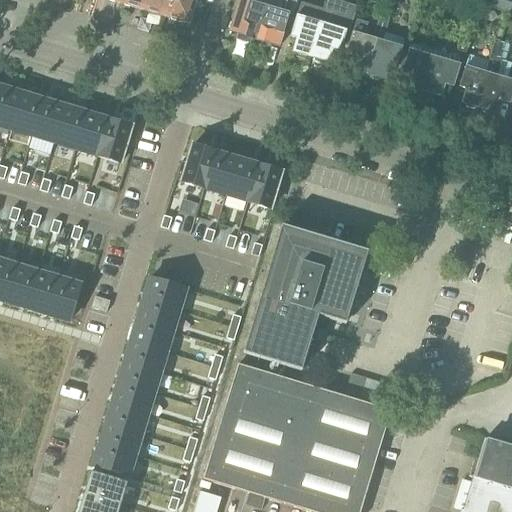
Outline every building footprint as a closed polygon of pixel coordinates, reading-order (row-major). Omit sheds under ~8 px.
[(120,0),(120,3),(143,10),(146,0),(120,0)] [(146,0),(143,10),(166,17),(170,0),(146,0)] [(170,0),(166,17),(190,24),(196,0),(170,0)] [(234,16),(229,32),(237,34),(237,35),(238,36),(237,40),(250,44),(251,40),(254,40),(264,7),(270,9),(273,0),(232,0),(239,2),(236,11),(234,10),(232,15),(234,16)] [(264,7),(254,40),(257,42),(258,46),(266,48),(269,45),(271,46),(271,45),(279,48),(285,27),(288,15),(292,17),(297,0),(273,0),(270,9),(264,7)] [(321,24),(311,58),(314,59),(315,63),(323,65),(326,62),(327,63),(331,50),(339,53),(345,32),(349,33),(350,29),(356,8),(332,1),(329,0),(327,0),(326,8),(323,7),(321,11),(329,13),(325,26),(321,24)] [(482,0),(481,5),(510,14),(510,13),(511,6),(511,0),(482,0)] [(296,17),(290,38),(298,40),(294,53),(296,53),(296,58),(305,60),(308,57),(311,58),(321,24),(325,26),(329,13),(321,11),(310,8),(300,5),(296,17)] [(375,31),(384,33),(388,19),(379,17),(375,31)] [(352,34),(346,55),(354,57),(350,70),(352,70),(353,75),(361,77),(365,74),(367,75),(377,41),(381,43),(384,33),(375,31),(373,39),(364,37),(368,24),(356,21),(354,30),(352,34)] [(462,36),(456,54),(461,56),(464,57),(469,38),(462,36)] [(377,41),(367,75),(369,75),(370,80),(378,82),(381,79),(384,80),(387,67),(395,69),(401,48),(381,43),(377,41)] [(495,41),(488,63),(498,66),(505,44),(495,41)] [(423,92),(435,52),(411,44),(409,51),(402,72),(410,74),(407,87),(409,87),(409,91),(417,94),(421,91),(423,92)] [(490,75),(480,108),(481,109),(482,113),(490,116),(493,113),(496,113),(500,101),(508,103),(511,92),(511,81),(508,80),(511,67),(511,64),(506,63),(511,46),(505,44),(498,66),(495,77),(490,75)] [(435,52),(423,92),(426,92),(427,97),(435,99),(438,96),(440,97),(444,84),(452,86),(458,65),(457,65),(460,56),(456,55),(451,54),(450,56),(435,52)] [(465,68),(459,88),(467,91),(463,104),(464,104),(466,108),(473,110),(476,108),(480,108),(490,75),(495,77),(498,66),(488,63),(472,58),(469,57),(465,68)] [(0,87),(0,128),(10,131),(21,94),(0,87)] [(21,94),(10,131),(32,138),(43,101),(21,94)] [(43,101),(32,138),(54,145),(65,108),(43,101)] [(65,108),(54,145),(75,151),(87,114),(65,108)] [(87,114),(75,151),(97,158),(108,121),(87,114)] [(108,121),(97,158),(120,165),(131,128),(108,121)] [(192,146),(181,183),(204,190),(215,153),(192,146)] [(215,153),(204,190),(225,197),(237,160),(215,153)] [(237,160),(225,197),(247,204),(258,167),(237,160)] [(258,167),(247,204),(270,211),(281,174),(258,167)] [(21,174),(18,185),(25,188),(29,176),(21,174)] [(43,180),(39,192),(47,194),(51,183),(43,180)] [(65,187),(61,198),(69,201),(72,189),(65,187)] [(87,194),(83,205),(91,207),(94,196),(87,194)] [(12,209),(9,220),(16,223),(20,211),(12,209)] [(33,215),(30,227),(37,229),(41,218),(33,215)] [(164,217),(160,229),(168,231),(172,219),(164,217)] [(54,222),(50,233),(58,235),(61,224),(54,222)] [(74,228),(71,239),(78,242),(82,230),(74,228)] [(326,333),(330,320),(345,324),(366,254),(282,229),(244,354),(258,358),(254,371),(238,366),(203,481),(251,495),(247,507),(264,511),(267,500),(306,511),(360,511),(391,412),(282,379),(286,367),(300,371),(313,329),(326,333)] [(207,230),(203,242),(211,244),(214,232),(207,230)] [(229,237),(225,248),(233,251),(236,239),(229,237)] [(254,244),(251,256),(258,258),(262,247),(254,244)] [(0,261),(0,301),(6,304),(17,267),(0,261)] [(17,267),(6,304),(27,310),(38,273),(17,267)] [(38,273),(27,310),(47,316),(58,279),(38,273)] [(58,279),(47,316),(69,323),(80,286),(58,279)] [(149,280),(142,301),(179,313),(186,291),(149,280)] [(95,298),(91,309),(106,314),(110,303),(95,298)] [(142,301),(136,322),(173,333),(179,313),(142,301)] [(233,316),(229,328),(237,330),(240,319),(233,316)] [(136,322),(130,343),(167,354),(173,333),(136,322)] [(229,328),(226,340),(233,342),(237,330),(229,328)] [(130,343),(123,363),(160,375),(167,354),(130,343)] [(215,356),(211,368),(219,370),(222,359),(215,356)] [(123,363),(117,384),(154,395),(160,375),(123,363)] [(211,368),(207,379),(215,382),(219,370),(211,368)] [(117,384),(111,405),(148,416),(154,395),(117,384)] [(202,397),(199,409),(206,411),(210,400),(202,397)] [(111,405),(104,425),(141,437),(148,416),(111,405)] [(199,409),(195,420),(203,423),(206,411),(199,409)] [(405,416),(394,413),(391,424),(401,427),(405,416)] [(104,425),(98,446),(135,457),(141,437),(104,425)] [(189,439),(186,450),(194,453),(197,441),(189,439)] [(511,511),(511,448),(486,440),(475,479),(472,478),(462,511),(460,511),(459,511),(511,511)] [(98,446),(92,468),(129,479),(135,457),(98,446)] [(186,450),(182,462),(190,464),(194,453),(186,450)] [(90,474),(83,495),(120,507),(127,485),(90,474)] [(177,481),(173,492),(181,495),(184,483),(177,481)] [(83,495),(78,511),(118,511),(120,507),(83,495)] [(171,499),(168,510),(173,511),(175,511),(179,501),(171,499)]
